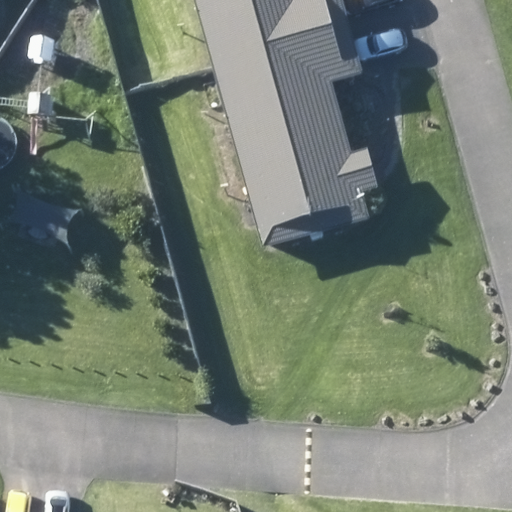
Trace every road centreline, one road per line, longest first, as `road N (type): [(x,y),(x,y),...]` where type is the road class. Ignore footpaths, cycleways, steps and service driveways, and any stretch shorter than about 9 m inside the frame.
road 1 (residential): [(511,472),(307,466),(0,431)]
road 2 (residential): [(458,0),(511,230)]
